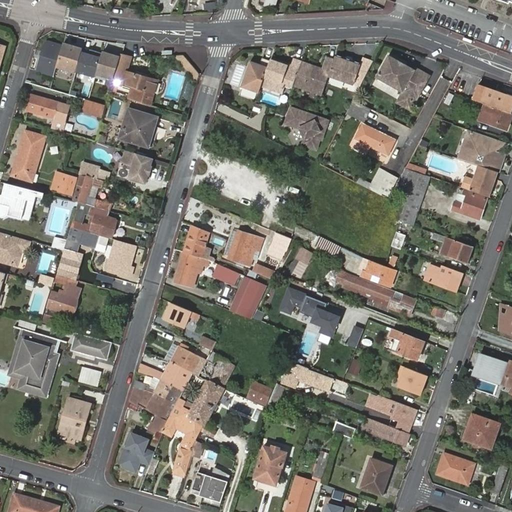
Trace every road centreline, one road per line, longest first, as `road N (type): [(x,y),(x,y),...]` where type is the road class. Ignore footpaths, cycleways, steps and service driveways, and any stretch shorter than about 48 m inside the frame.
road 1 (residential): [(225,32),(91,490)]
road 2 (residential): [(411,487),(511,189)]
road 3 (tertiary): [(225,32),(380,27),(511,71)]
road 4 (tertiary): [(34,12),(225,32)]
road 5 (residential): [(0,130),(34,12)]
